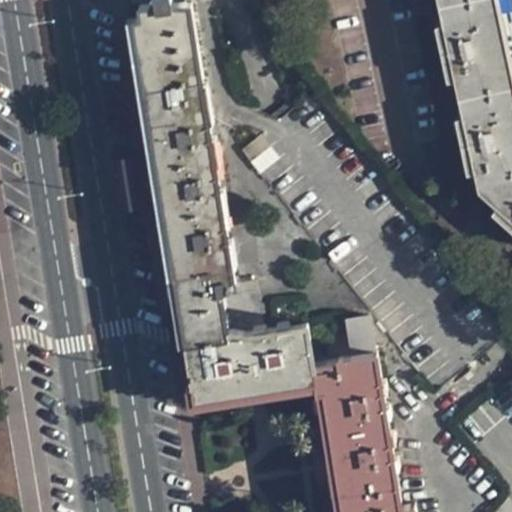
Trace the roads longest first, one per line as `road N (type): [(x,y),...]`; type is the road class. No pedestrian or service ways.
road 1 (secondary): [(13,0),(97,511)]
road 2 (secondary): [(150,511),(66,0)]
